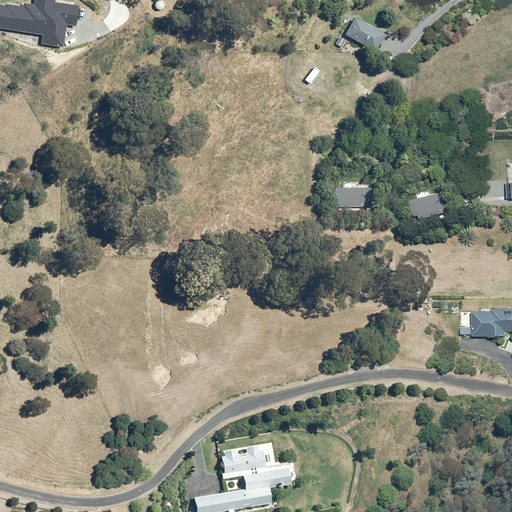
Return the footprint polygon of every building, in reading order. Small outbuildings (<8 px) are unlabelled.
[(0,2),(0,28),(43,35),(41,44),(63,47),(67,23),(78,25),(81,5),(56,1),(55,0),(36,0),(36,4),(25,2),(24,6),(6,3),(0,2)] [(358,16),(347,35),(372,50),(375,44),(378,46),(386,33),(358,16)] [(345,188),(337,187),(335,203),(339,203),(338,206),(373,210),(375,186),(361,185),(361,182),(346,181),(345,188)] [(421,217),(421,220),(446,214),(445,209),(452,207),(448,193),(413,202),(417,218),(421,217)] [(496,312),(475,314),(475,327),(462,327),(462,336),(476,336),(476,338),(509,338),(509,332),(511,332),(511,309),(511,310),(510,310),(508,310),(506,310),(504,310),(503,310),(501,311),(499,311),(498,312),(496,312)] [(227,491),(196,497),(198,511),(228,511),(275,503),(272,487),(298,482),(293,459),(277,463),(273,443),(223,453),(227,472),(223,472),(227,491)]
